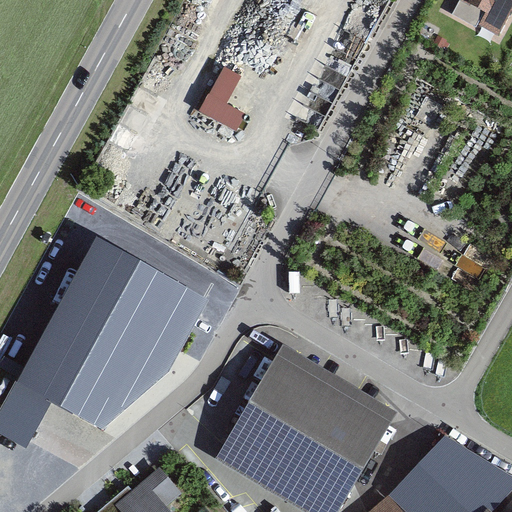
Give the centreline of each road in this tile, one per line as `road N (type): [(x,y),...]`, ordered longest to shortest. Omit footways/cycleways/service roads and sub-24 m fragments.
road 1 (residential): [(414,0),(252,299)]
road 2 (residential): [(252,299),(200,380),(48,511)]
road 3 (secondary): [(135,0),(0,246)]
road 4 (residential): [(453,412),(252,299)]
road 5 (residential): [(511,307),(453,412)]
